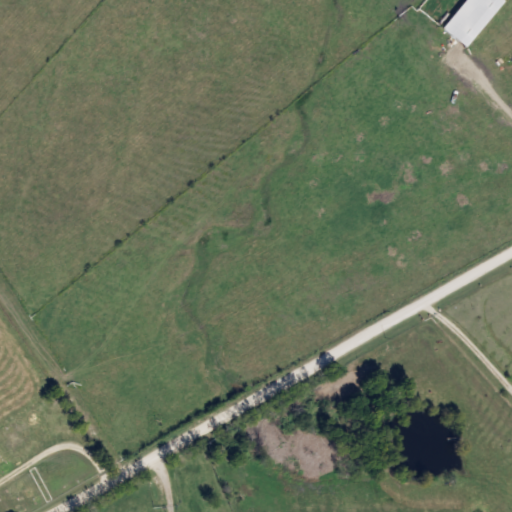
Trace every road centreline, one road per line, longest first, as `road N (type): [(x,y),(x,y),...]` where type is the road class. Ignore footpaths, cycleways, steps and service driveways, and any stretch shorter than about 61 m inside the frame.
road 1 (residential): [(51,511),(511,251)]
road 2 (residential): [(418,304),(460,332),(511,388)]
